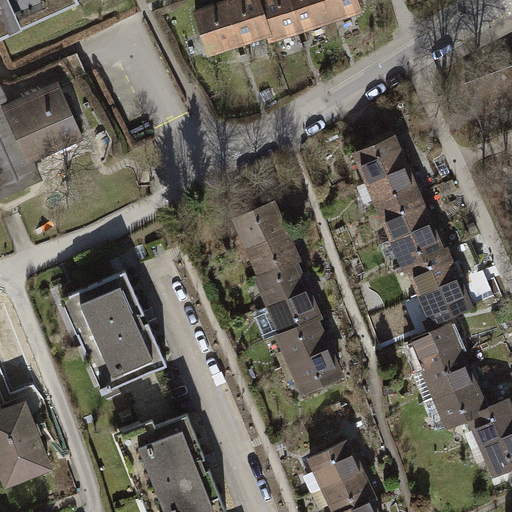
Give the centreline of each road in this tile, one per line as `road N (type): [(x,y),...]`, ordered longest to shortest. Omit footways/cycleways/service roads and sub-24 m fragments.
road 1 (residential): [(506,0),(95,236),(0,270)]
road 2 (residential): [(258,511),(152,262)]
